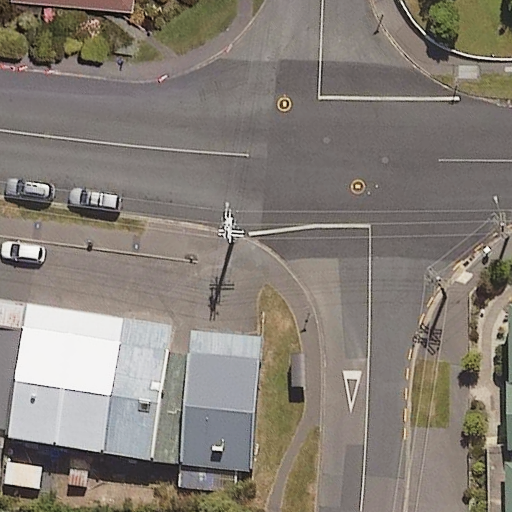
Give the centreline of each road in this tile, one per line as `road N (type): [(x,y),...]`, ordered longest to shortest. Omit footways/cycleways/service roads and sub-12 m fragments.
road 1 (residential): [(363,159),(371,349),(363,511)]
road 2 (tertiary): [(0,128),(313,158)]
road 3 (residential): [(313,158),(321,0)]
road 4 (tertiary): [(363,159),(511,159)]
